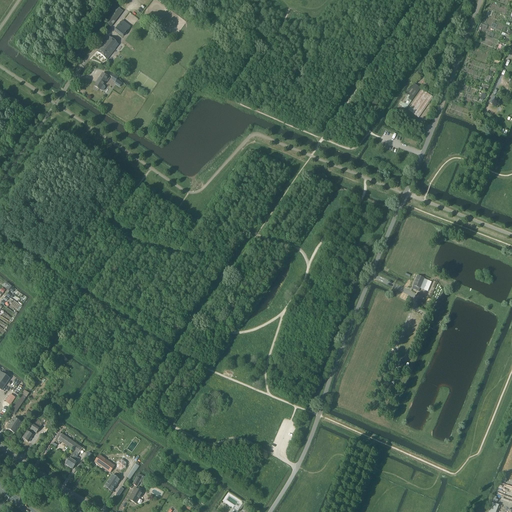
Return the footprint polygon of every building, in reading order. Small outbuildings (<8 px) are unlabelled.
[(119,9),(114,14),(118,17),(122,12),(119,9)] [(115,30),(123,36),(130,27),(122,21),(115,30)] [(112,54),(111,53),(114,50),(113,50),(114,49),(112,47),(116,43),(109,37),(102,46),(97,52),(107,60),(112,54)] [(102,74),(94,86),(102,91),(103,91),(105,88),(105,87),(103,86),(106,81),(107,82),(109,78),(105,75),(102,74)] [(399,105),(406,109),(420,88),(413,84),(399,105)] [(408,111),(419,118),(433,98),(422,90),(408,111)] [(417,276),(412,289),(418,292),(424,279),(417,276)] [(427,292),(431,282),(424,279),(420,289),(427,292)] [(2,373),(0,375),(0,389),(2,391),(10,379),(2,373)] [(10,412),(14,414),(23,402),(30,392),(26,389),(10,412)] [(41,418),(39,420),(37,419),(28,432),(27,431),(22,438),(23,439),(23,440),(24,441),(25,440),(28,442),(33,435),(31,434),(33,431),(36,434),(40,428),(45,420),(46,418),(43,416),(41,418)] [(7,429),(14,433),(21,423),(14,418),(7,429)] [(82,448),(76,444),(62,434),(58,440),(69,447),(74,451),(65,465),(73,469),(77,463),(74,461),(82,448)] [(94,463),(96,464),(109,473),(115,466),(99,455),(98,454),(96,456),(97,458),(94,463)] [(126,468),(126,463),(122,460),(117,462),(116,468),(121,471),(126,468)] [(139,474),(137,478),(133,485),(137,487),(143,477),(139,474)] [(104,487),(112,492),(120,480),(112,475),(104,487)] [(135,488),(128,500),(136,504),(137,503),(139,504),(141,504),(142,502),(141,501),(139,500),(143,493),(135,488)]
